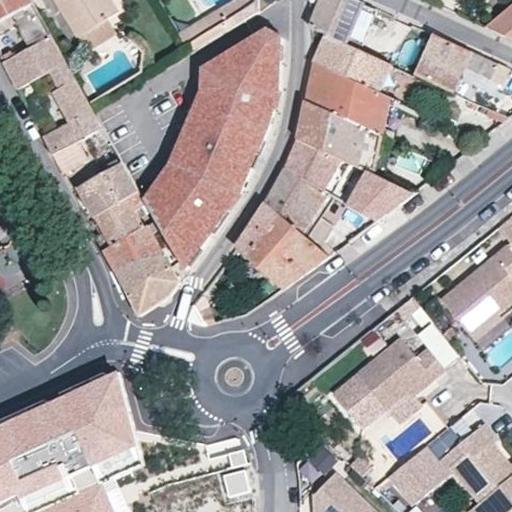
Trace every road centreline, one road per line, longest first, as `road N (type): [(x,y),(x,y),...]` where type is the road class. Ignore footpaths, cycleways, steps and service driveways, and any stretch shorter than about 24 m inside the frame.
road 1 (residential): [(114,348),(184,303),(279,162),(300,66),(295,0)]
road 2 (residential): [(114,348),(0,106)]
road 3 (residential): [(511,157),(323,300),(315,317)]
road 4 (residential): [(315,317),(335,313),(511,172)]
road 5 (residential): [(382,0),(511,61)]
road 6 (residential): [(0,396),(114,348)]
